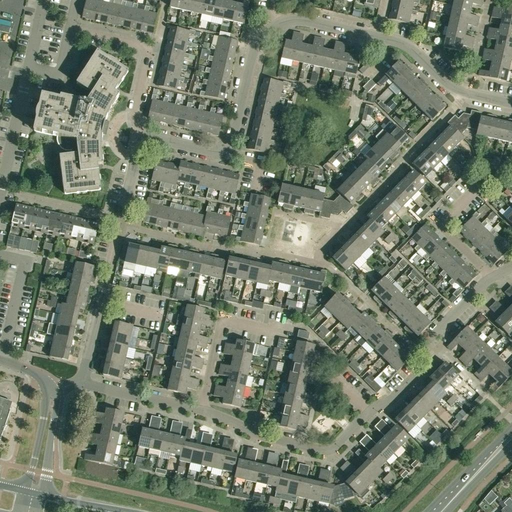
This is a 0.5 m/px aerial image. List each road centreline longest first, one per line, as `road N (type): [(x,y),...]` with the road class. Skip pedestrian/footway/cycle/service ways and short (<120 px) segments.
road 1 (residential): [(201,410),(328,450),(421,371)]
road 2 (residential): [(78,380),(144,142)]
road 3 (unclassified): [(377,37),(408,46),(452,88),(511,103)]
road 4 (residential): [(201,410),(221,321),(274,332)]
road 5 (unclassified): [(226,146),(253,50),(274,26)]
road 6 (residential): [(201,410),(78,380)]
